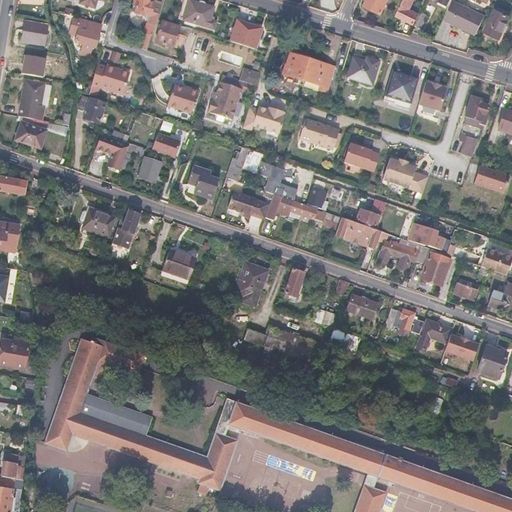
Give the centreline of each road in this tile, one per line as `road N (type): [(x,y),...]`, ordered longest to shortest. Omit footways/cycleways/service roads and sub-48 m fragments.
road 1 (residential): [(511,334),(0,156)]
road 2 (unknown): [(466,63),(434,153),(308,115)]
road 3 (tertiary): [(340,25),(509,76)]
